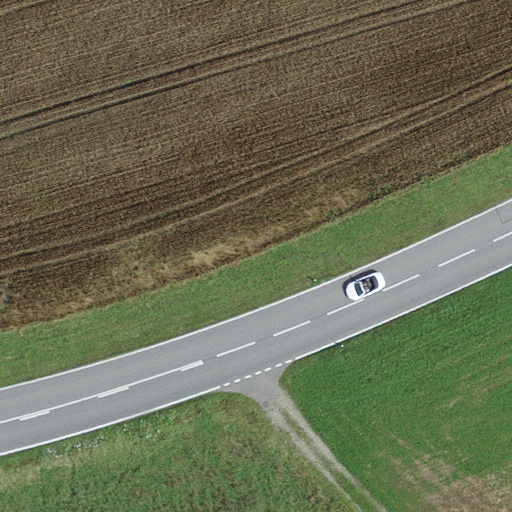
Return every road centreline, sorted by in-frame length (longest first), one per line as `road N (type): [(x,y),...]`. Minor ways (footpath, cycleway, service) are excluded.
road 1 (secondary): [(511,233),(234,350),(0,422)]
road 2 (track): [(375,511),(234,350)]
